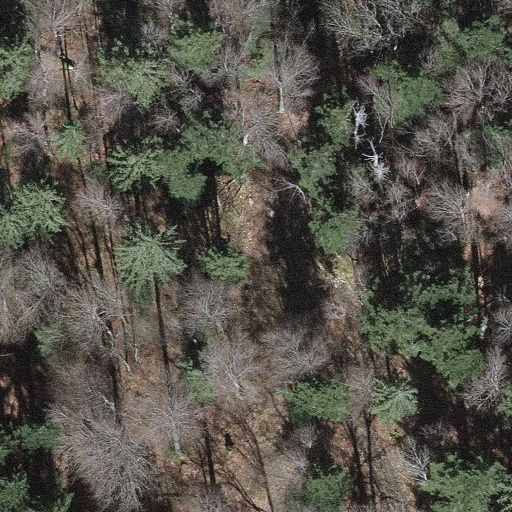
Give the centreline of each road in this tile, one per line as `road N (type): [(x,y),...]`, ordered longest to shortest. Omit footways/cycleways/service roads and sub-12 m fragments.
road 1 (track): [(395,511),(297,318),(266,193),(305,131),(509,0)]
road 2 (track): [(297,318),(281,511)]
